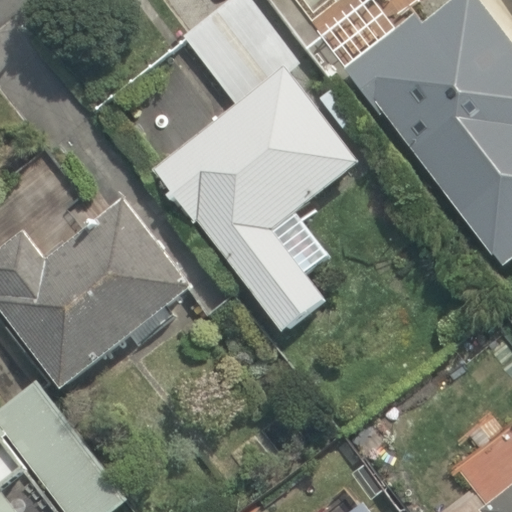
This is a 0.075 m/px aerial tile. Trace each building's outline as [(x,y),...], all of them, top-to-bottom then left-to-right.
[(235,119),(163,172),(293,352),(337,320),(312,285),(340,265),(310,225),(372,180),(300,81),(310,74),(256,0),(249,0),(184,48),(235,119)] [(265,0),(336,94),(357,78),(508,280),(511,277),(511,46),(477,0),(461,0),(405,42),(373,0),(265,0)] [(38,242),(0,268),(0,308),(71,408),(205,312),(133,209),(54,265),(38,242)] [(242,297),(202,325),(251,396),(291,368),(242,297)] [(511,329),(508,323),(462,358),(511,423),(511,422),(511,329)] [(0,511),(133,511),(35,384),(0,410),(0,511)] [(398,511),(382,489),(348,511),(398,511)] [(511,511),(511,496),(491,511),(511,511)]
